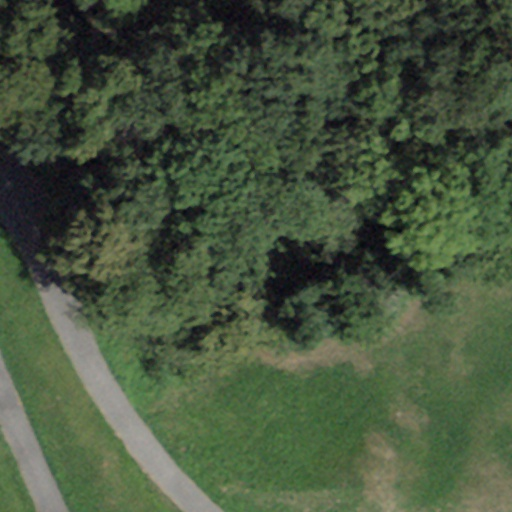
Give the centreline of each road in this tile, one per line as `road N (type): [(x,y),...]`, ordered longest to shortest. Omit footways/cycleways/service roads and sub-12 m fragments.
road 1 (unclassified): [(0,183),(15,199),(86,360),(201,511)]
road 2 (unclassified): [(56,511),(0,395)]
